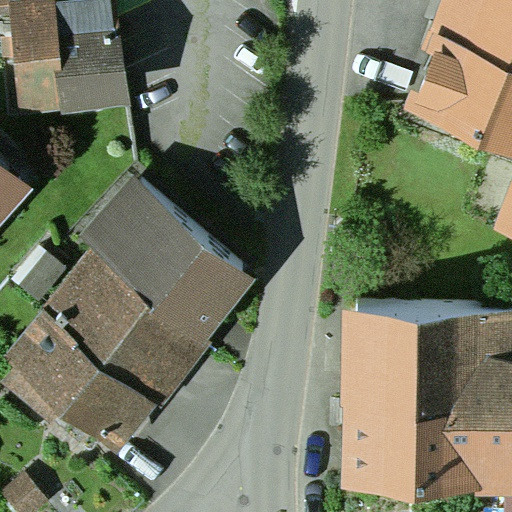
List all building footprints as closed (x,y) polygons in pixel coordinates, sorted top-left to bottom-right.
[(116,0),(0,0),(0,15),(10,15),(20,114),(60,109),(61,114),(129,106),(116,0)] [(413,89),(404,108),(511,154),(511,185),(495,229),(511,235),(511,0),(441,0),(423,49),(435,55),(419,93),(413,89)] [(0,162),(0,225),(32,190),(0,162)] [(92,246),(43,307),(159,404),(163,407),(209,347),(204,344),(255,274),(134,174),(79,235),(92,246)] [(159,404),(43,307),(2,356),(15,368),(2,383),(51,425),(60,415),(117,456),(159,404)] [(511,308),(342,309),(341,489),(474,491),(474,495),(504,496),(511,495),(511,308)] [(34,511),(49,499),(24,470),(0,490),(0,491),(17,511),(34,511)] [(511,511),(511,495),(504,496),(503,511),(511,511)]
